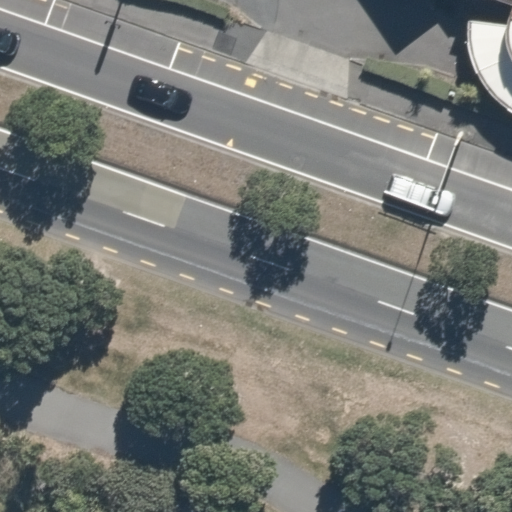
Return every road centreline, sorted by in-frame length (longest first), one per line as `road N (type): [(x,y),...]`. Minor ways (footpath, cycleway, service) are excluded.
road 1 (primary): [(0,29),(511,211)]
road 2 (primary): [(511,364),(0,187)]
